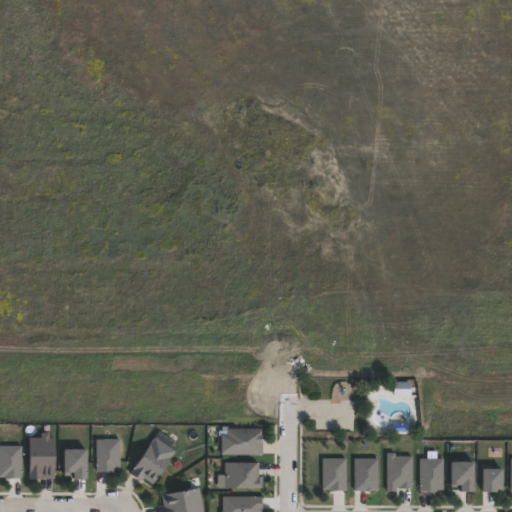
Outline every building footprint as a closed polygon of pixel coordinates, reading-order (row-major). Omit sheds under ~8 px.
[(410,398),(393,398),(393,382),(411,382),(410,398)] [(261,428),(261,434),(263,434),(262,454),(222,454),(222,434),(228,434),(228,428),(261,428)] [(50,432),(50,437),(55,437),(55,478),(29,478),(29,437),(42,437),(42,432),(50,432)] [(120,469),(96,469),(96,438),(119,438),(120,469)] [(172,456),(154,483),(144,477),(141,480),(131,473),(133,469),(151,442),(172,456)] [(21,475),(0,475),(0,445),(21,445),(21,475)] [(86,448),(86,477),(73,477),(73,470),(64,470),(64,448),(86,448)] [(396,453),(396,457),(412,457),(412,488),(396,488),(396,491),(387,491),(387,453),(396,453)] [(346,490),(322,490),(322,459),(346,459),(346,490)] [(378,491),(355,491),(355,459),(378,459),(378,491)] [(444,491),(420,491),(420,459),(444,459),(444,491)] [(257,471),(257,476),(262,476),(262,487),(257,487),(225,486),(225,462),(257,462),(259,462),(259,471),(257,471)] [(474,464),(474,493),(461,493),(461,486),(452,487),(452,464),(474,464)] [(503,493),(483,493),(483,470),(503,470),(503,493)] [(159,511),(159,506),(164,505),(162,494),(199,487),(204,511),(159,511)] [(221,511),(221,510),(223,510),(223,496),(261,496),(261,511),(221,511)]
